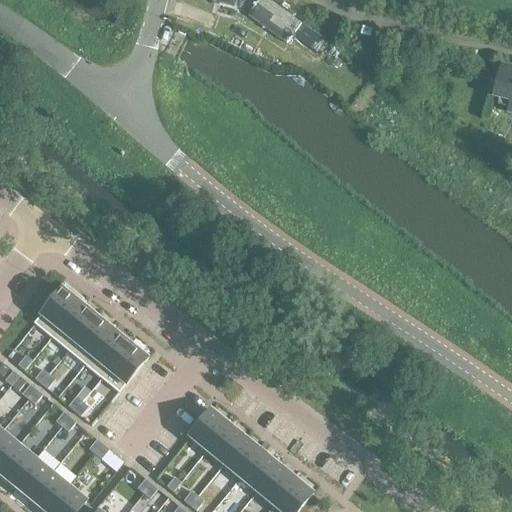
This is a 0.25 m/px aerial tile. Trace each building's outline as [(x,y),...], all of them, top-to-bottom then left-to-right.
[(207,0),(212,1),(234,8),(236,0),(207,0)] [(265,0),(260,0),(248,17),(287,46),(301,26),(265,0)] [(319,55),(330,41),(308,22),(296,36),(319,55)] [(511,67),(501,65),(492,99),(510,103),(507,114),(511,115),(511,67)] [(66,287),(34,326),(51,340),(80,305),(81,306),(84,302),(66,287)] [(80,305),(51,340),(68,354),(97,319),(81,306),(80,305)] [(97,319),(68,354),(85,367),(114,332),(97,319)] [(114,332),(85,367),(102,381),(130,346),(114,332)] [(130,346),(102,381),(119,395),(148,360),(130,346)] [(26,358),(18,368),(25,373),(33,363),(26,358)] [(43,372),(35,381),(41,387),(49,377),(43,372)] [(13,374),(5,383),(12,388),(20,379),(13,374)] [(49,377),(41,387),(48,392),(55,382),(49,377)] [(30,388),(22,397),(29,402),(36,393),(30,388)] [(36,393),(29,402),(35,407),(43,398),(36,393)] [(76,399),(69,409),(75,414),(83,404),(76,399)] [(83,404),(75,414),(81,419),(89,409),(83,404)] [(211,412),(189,440),(206,454),(229,427),(211,412)] [(64,415),(56,424),(62,430),(70,420),(64,415)] [(70,420),(62,430),(68,435),(76,425),(70,420)] [(229,427),(206,454),(223,468),(245,440),(229,427)] [(3,434),(0,437),(0,471),(19,448),(3,434)] [(245,440),(223,468),(240,482),(262,454),(245,440)] [(97,442),(89,452),(95,457),(103,447),(97,442)] [(95,457),(90,463),(97,468),(109,452),(103,447),(95,457)] [(19,448),(0,471),(0,478),(13,489),(36,461),(19,448)] [(36,461),(13,489),(30,503),(53,475),(52,474),(60,465),(44,452),(36,461)] [(262,454),(240,482),(256,495),(279,468),(262,454)] [(279,468),(256,495),(273,509),(296,481),(279,468)] [(53,475),(30,503),(41,511),(50,511),(69,488),(53,475)] [(175,480),(167,489),(173,494),(181,485),(175,480)] [(296,481),(273,509),(276,511),(299,511),(313,496),(296,481)] [(145,482),(138,491),(144,496),(151,487),(145,482)] [(151,487),(144,496),(150,501),(158,492),(151,487)] [(69,488),(50,511),(79,511),(87,503),(69,488)] [(192,493),(184,503),(190,508),(198,499),(192,493)] [(198,499),(190,508),(194,511),(197,511),(204,504),(198,499)]
